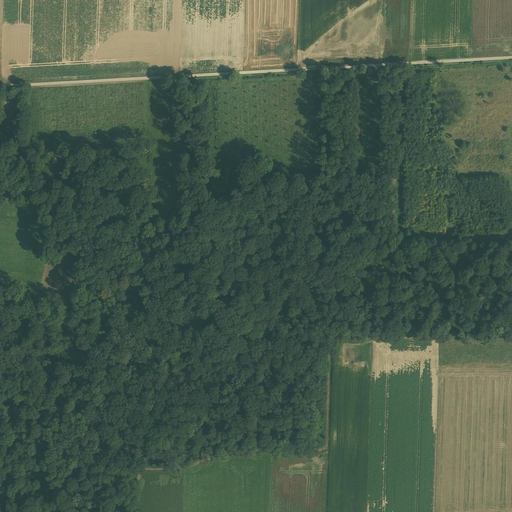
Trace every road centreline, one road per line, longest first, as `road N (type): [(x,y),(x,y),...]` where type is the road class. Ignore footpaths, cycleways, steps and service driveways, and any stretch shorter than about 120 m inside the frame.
road 1 (track): [(511,338),(331,335),(327,451),(220,450),(188,465),(135,467),(134,511)]
road 2 (track): [(511,57),(0,86)]
